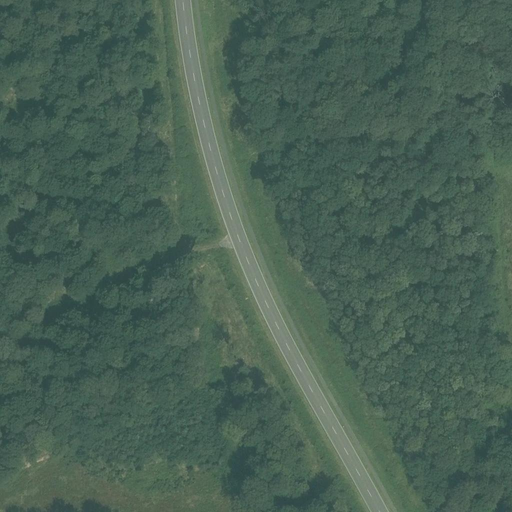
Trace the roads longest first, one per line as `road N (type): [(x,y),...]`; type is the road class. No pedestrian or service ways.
road 1 (primary): [(379,511),(277,330),(237,240),(193,86),(181,0)]
road 2 (track): [(237,240),(157,245),(17,313)]
